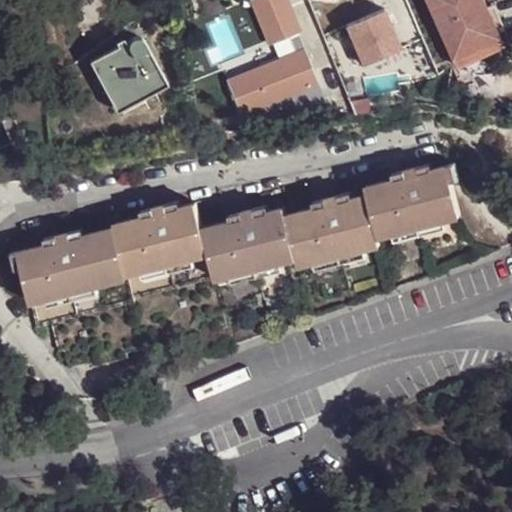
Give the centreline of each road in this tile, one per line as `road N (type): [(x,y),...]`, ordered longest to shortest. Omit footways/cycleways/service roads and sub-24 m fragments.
road 1 (residential): [(0,459),(115,447),(391,341)]
road 2 (residential): [(511,293),(391,341)]
road 3 (residential): [(391,341),(471,331),(511,337)]
